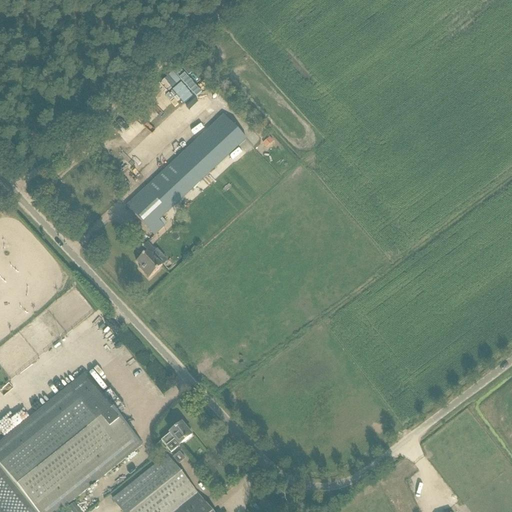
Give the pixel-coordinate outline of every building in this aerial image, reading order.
[(175,88),(185,99),(193,91),(188,86),(197,78),(188,68),(179,76),(183,80),(175,88)] [(243,110),(239,105),(233,111),(238,116),(243,110)] [(159,221),(247,140),(224,115),(126,206),(154,236),(164,227),(159,221)] [(155,252),(153,250),(147,243),(138,251),(143,256),(136,262),(141,267),(139,269),(149,279),(163,266),(152,255),(155,252)] [(75,374),(84,365),(80,362),(71,371),(75,374)] [(84,374),(0,442),(0,511),(59,511),(141,446),(84,374)] [(12,417),(19,425),(28,416),(21,408),(12,417)] [(179,447),(191,437),(181,424),(170,434),(161,441),(166,447),(171,453),(178,447),(179,447)] [(122,511),(211,511),(166,456),(112,500),(122,511)]
